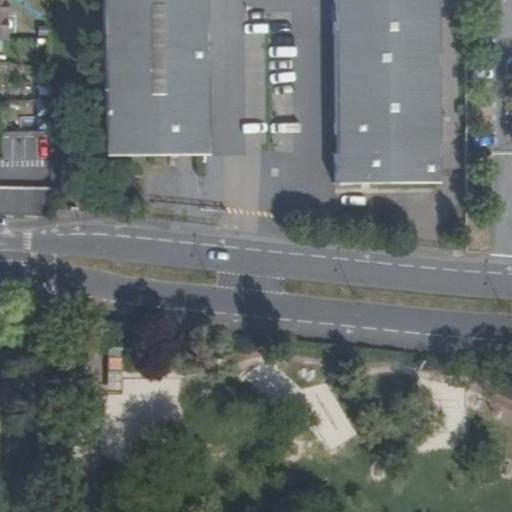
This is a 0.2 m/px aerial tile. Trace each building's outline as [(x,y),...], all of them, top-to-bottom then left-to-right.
[(0,0),(0,44),(10,45),(10,0),(0,0)] [(334,0),(334,181),(435,181),(433,0),(104,0),(106,153),(208,152),(206,0),(334,0)] [(0,215),(56,217),(56,204),(56,188),(0,187),(0,215)] [(121,391),(122,347),(107,348),(106,391),(121,391)] [(103,449),(124,450),(124,432),(116,432),(117,397),(105,396),(103,449)] [(36,460),(49,460),(48,436),(37,436),(36,460)] [(48,436),(49,460),(70,460),(70,436),(48,436)]
